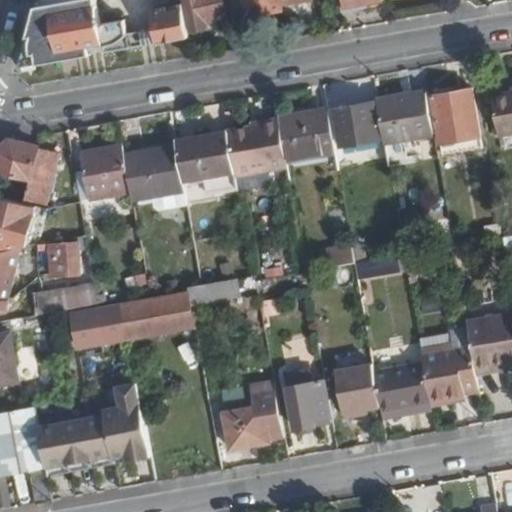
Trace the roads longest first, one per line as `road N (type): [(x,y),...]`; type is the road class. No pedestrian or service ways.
road 1 (residential): [(511,23),(0,112)]
road 2 (residential): [(141,511),(511,445)]
